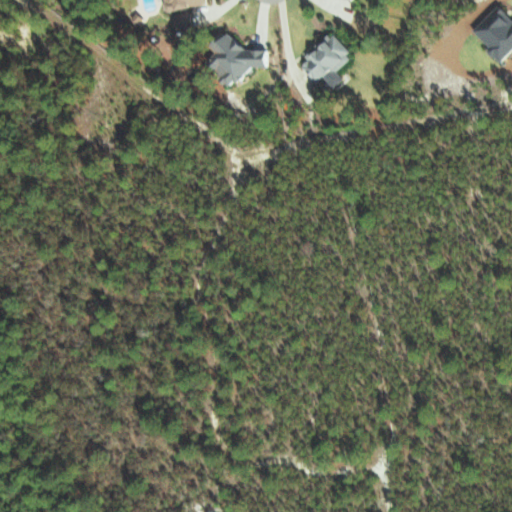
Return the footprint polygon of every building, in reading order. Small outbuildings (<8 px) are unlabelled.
[(212,2),(211,0),(167,0),(170,12),(212,2)] [(478,29),(494,46),(491,49),(504,62),(511,53),(511,12),(504,4),(478,29)] [(178,15),(179,30),(197,29),(197,14),(178,15)] [(309,56),(312,60),(307,65),(324,84),(330,79),(337,87),(348,78),(341,71),(358,55),(337,31),(309,56)] [(275,49),(249,47),(250,37),(223,36),(222,68),(234,68),(233,81),(252,82),(252,65),(274,66),(275,49)]
